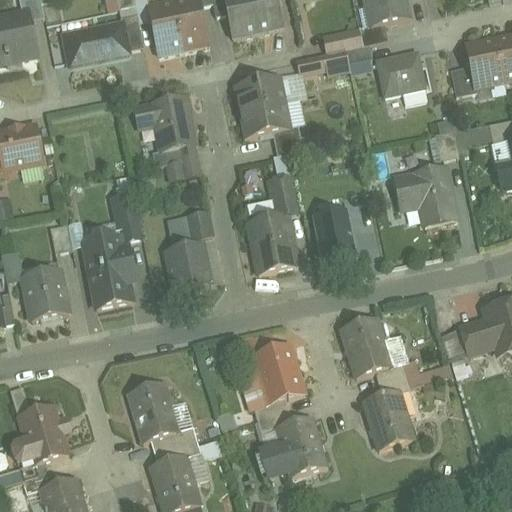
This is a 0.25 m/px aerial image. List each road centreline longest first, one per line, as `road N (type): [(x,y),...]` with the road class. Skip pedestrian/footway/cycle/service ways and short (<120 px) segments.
road 1 (residential): [(207,73),(227,172),(218,204),(245,318)]
road 2 (residential): [(0,115),(207,73)]
road 3 (residential): [(313,305),(511,261)]
road 4 (residential): [(80,356),(245,318)]
